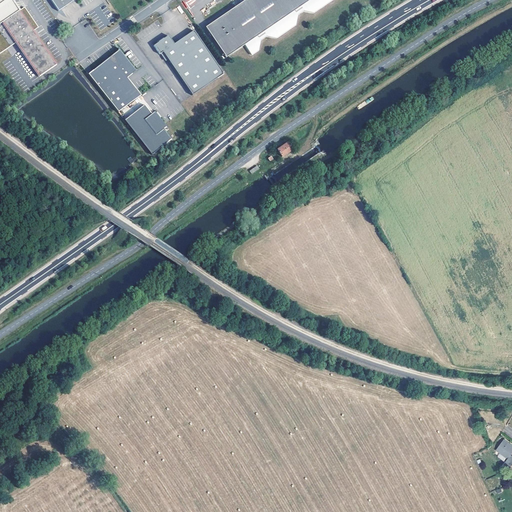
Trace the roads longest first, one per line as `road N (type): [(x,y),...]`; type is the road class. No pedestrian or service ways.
road 1 (tertiary): [(490,0),(285,130),(136,246),(0,335)]
road 2 (primary): [(0,304),(302,80),(424,0)]
